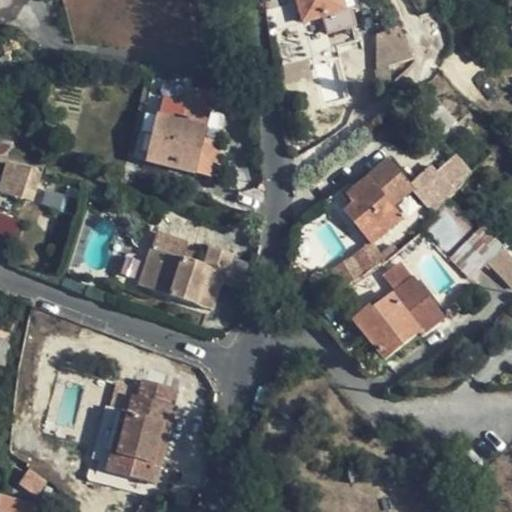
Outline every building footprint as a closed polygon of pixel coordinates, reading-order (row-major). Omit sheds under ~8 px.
[(297,0),(304,23),(323,18),(331,49),(359,42),(350,11),(355,9),(352,0),(297,0)] [(398,30),(375,37),(376,70),(414,61),(398,30)] [(13,32),(0,37),(0,41),(5,55),(20,50),(13,32)] [(438,139),(474,108),(460,91),(445,76),(430,94),(441,105),(422,122),(438,139)] [(190,92),(187,106),(209,111),(213,97),(190,92)] [(441,105),(430,94),(411,111),(422,122),(441,105)] [(195,174),(202,141),(209,111),(187,106),(148,97),(134,160),(195,174)] [(220,145),(202,141),(195,174),(212,178),(220,145)] [(387,163),(347,195),(354,203),(344,212),(372,246),(420,204),(431,217),(473,176),(458,160),(438,177),(434,172),(411,191),(387,163)] [(30,171),(28,170),(5,164),(0,183),(0,191),(23,198),(25,191),(30,174),(30,171)] [(41,177),(30,174),(25,191),(36,193),(41,177)] [(481,234),(452,204),(446,210),(475,240),(481,234)] [(475,240),(446,210),(425,234),(453,262),(475,240)] [(0,214),(0,239),(13,242),(17,216),(0,214)] [(158,230),(152,246),(204,264),(206,256),(186,249),(189,240),(158,230)] [(475,240),(453,262),(469,279),(488,262),(499,251),(481,234),(475,240)] [(369,243),(332,269),(344,286),(381,261),(369,243)] [(149,289),(198,306),(201,300),(216,305),(223,285),(226,286),(235,256),(210,248),(206,256),(204,264),(152,246),(141,279),(151,283),(149,289)] [(511,264),(499,251),(488,262),(511,286),(511,264)] [(382,277),(394,293),(413,279),(401,263),(382,277)] [(323,278),(319,276),(315,276),(312,278),(311,281),(311,284),(312,287),(315,289),(318,289),(321,288),(323,286),(324,283),(323,278)] [(139,286),(149,289),(151,283),(141,279),(139,286)] [(413,279),(394,293),(372,311),(370,307),(353,321),(384,359),(418,332),(421,337),(444,319),(413,279)] [(214,311),(216,305),(201,300),(198,306),(214,311)] [(0,317),(0,337),(10,341),(15,322),(0,317)] [(10,341),(0,337),(0,362),(3,363),(10,341)] [(109,471),(131,477),(156,483),(175,406),(172,404),(176,387),(145,380),(141,396),(134,394),(130,410),(125,410),(109,471)] [(153,496),(156,483),(131,477),(128,489),(153,496)] [(31,511),(34,502),(2,495),(0,502),(0,511),(31,511)]
